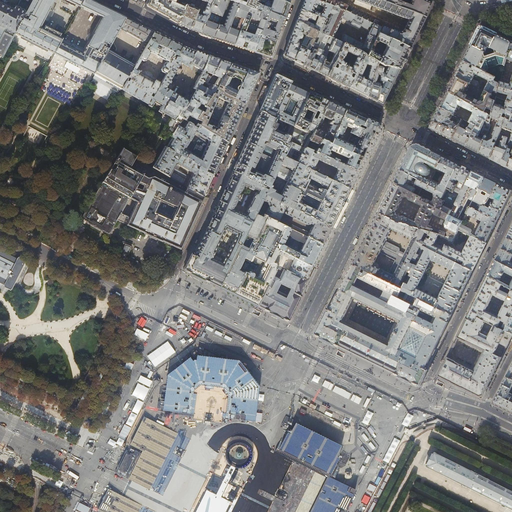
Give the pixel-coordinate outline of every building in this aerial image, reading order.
[(20,0),(17,6),(16,6),(15,5),(15,6),(14,9),(7,6),(7,5),(0,2),(0,30),(0,31),(0,30),(0,55),(2,57),(10,43),(10,42),(15,33),(32,0),(20,0)] [(32,0),(15,33),(54,53),(62,39),(59,37),(60,34),(45,26),(44,29),(39,27),(53,0),(67,0),(80,6),(82,0),(32,0)] [(102,8),(103,6),(102,6),(101,6),(89,0),(88,0),(82,0),(80,6),(99,16),(102,17),(100,21),(100,22),(93,34),(93,35),(93,34),(89,41),(87,46),(84,50),(74,45),(72,43),(71,44),(62,39),(54,53),(93,74),(107,50),(119,28),(125,18),(120,16),(121,15),(111,11),(108,9),(106,8),(105,9),(104,8),(102,8)] [(161,16),(168,0),(148,0),(144,8),(161,16)] [(175,22),(184,0),(168,0),(161,16),(175,22)] [(196,0),(184,0),(175,22),(183,26),(190,29),(196,15),(199,7),(195,5),(196,0)] [(212,0),(202,0),(199,7),(196,15),(200,16),(202,15),(203,13),(207,15),(211,5),(213,0),(212,0)] [(199,33),(199,34),(206,36),(216,39),(218,40),(223,42),(239,5),(233,2),(229,13),(224,23),(223,26),(221,25),(219,24),(219,23),(228,0),(227,0),(212,0),(213,0),(215,1),(213,6),(211,5),(207,15),(199,33)] [(227,0),(228,0),(253,0),(253,2),(250,1),(250,0),(235,0),(234,2),(233,2),(239,5),(249,9),(255,12),(260,0),(227,0)] [(287,11),(290,4),(279,0),(260,0),(255,12),(267,17),(268,12),(285,18),(287,11)] [(303,0),(302,3),(300,10),(324,19),(325,17),(327,13),(331,6),(315,0),(303,0)] [(345,11),(347,6),(339,2),(337,2),(332,0),(315,0),(331,6),(344,11),(345,11)] [(357,0),(374,6),(399,16),(408,20),(412,13),(378,0),(357,0)] [(378,0),(412,13),(424,18),(428,10),(432,2),(427,0),(407,0),(406,2),(400,0),(378,0)] [(228,44),(234,45),(249,9),(239,5),(223,42),(228,44)] [(341,19),(351,23),(351,24),(358,28),(359,28),(360,26),(369,30),(363,45),(344,35),(341,42),(343,43),(364,54),(367,56),(377,33),(380,27),(372,24),(345,11),(344,11),(331,6),(327,13),(331,15),(329,19),(325,17),(324,19),(318,32),(324,35),(324,34),(332,38),(341,19)] [(347,6),(345,11),(372,24),(373,21),(374,19),(347,6)] [(243,49),(254,52),(267,17),(255,12),(249,9),(234,45),(243,49)] [(324,19),(300,10),(298,15),(296,21),(309,28),(318,32),(324,19)] [(268,12),(267,17),(254,52),(261,55),(271,58),(274,49),(282,27),(285,18),(268,12)] [(199,33),(207,15),(203,13),(202,15),(200,16),(196,15),(190,29),(194,31),(199,33)] [(405,26),(402,33),(397,42),(409,48),(418,31),(419,29),(424,18),(412,13),(408,20),(405,26)] [(128,19),(125,18),(119,28),(120,29),(125,32),(126,31),(140,39),(141,40),(140,40),(146,44),(146,43),(147,44),(154,32),(146,28),(131,21),(128,19)] [(309,28),(296,21),(292,31),(287,45),(283,55),(283,56),(288,58),(292,60),(309,28)] [(377,33),(397,42),(402,33),(389,26),(387,26),(385,25),(384,25),(381,25),(376,22),(373,21),(372,24),(380,27),(377,33)] [(475,36),(470,46),(485,53),(486,53),(488,54),(491,48),(497,34),(488,30),(483,27),(479,29),(475,36)] [(301,65),(318,32),(309,28),(292,60),(299,64),(301,65)] [(169,39),(154,32),(147,44),(139,58),(143,61),(145,60),(149,53),(149,52),(166,61),(164,63),(160,69),(161,71),(166,74),(169,68),(183,46),(169,39)] [(307,68),(324,35),(318,32),(301,65),(306,67),(307,68)] [(404,60),(409,48),(397,42),(377,33),(367,56),(377,62),(382,65),(385,66),(399,69),(404,60)] [(334,39),(332,38),(324,34),(324,35),(307,68),(312,70),(317,72),(323,60),(324,60),(328,51),(330,47),(326,45),(327,43),(331,45),(334,39)] [(506,58),(511,41),(504,38),(497,34),(491,48),(495,51),(497,54),(486,58),(485,54),(486,53),(485,53),(470,46),(466,54),(463,61),(487,73),(490,69),(500,66),(504,66),(506,58)] [(341,42),(334,39),(331,45),(330,47),(328,51),(332,53),(333,55),(330,62),(328,63),(324,60),(323,60),(317,72),(319,73),(326,77),(339,51),(343,43),(341,42)] [(348,88),(364,54),(343,43),(339,51),(326,77),(338,83),(344,85),(348,88)] [(187,48),(183,46),(169,68),(175,72),(180,62),(188,66),(195,51),(187,48)] [(134,65),(107,50),(93,74),(121,90),(133,67),(134,65)] [(195,50),(195,51),(188,66),(191,68),(192,67),(194,65),(197,67),(195,72),(200,74),(208,56),(202,53),(195,50)] [(371,82),(377,62),(367,56),(364,54),(348,88),(356,91),(366,97),(371,82)] [(221,60),(214,58),(208,56),(200,74),(193,88),(195,89),(210,97),(212,94),(215,89),(216,87),(211,84),(207,83),(211,76),(207,74),(208,72),(212,74),(221,60)] [(223,61),(221,60),(212,74),(211,76),(207,83),(211,84),(216,87),(231,63),(223,61)] [(459,68),(455,77),(476,87),(479,83),(478,81),(473,79),(475,75),(476,76),(477,76),(478,75),(488,80),(489,82),(485,91),(496,97),(500,80),(487,73),(463,61),(459,68)] [(376,102),(378,86),(379,82),(375,81),(377,75),(380,76),(382,65),(377,62),(371,82),(366,97),(370,99),(376,102)] [(239,66),(231,63),(216,87),(215,89),(244,105),(259,74),(239,66)] [(392,83),(399,69),(385,66),(382,65),(380,76),(379,82),(382,83),(380,87),(378,86),(376,102),(379,103),(382,105),(387,94),(392,83)] [(140,71),(133,67),(121,90),(148,105),(161,83),(155,80),(155,79),(154,79),(154,80),(152,83),(138,74),(139,72),(140,71)] [(167,85),(175,72),(169,68),(166,74),(161,83),(148,105),(148,106),(150,107),(154,101),(161,105),(156,115),(159,117),(162,110),(168,101),(171,103),(172,102),(173,102),(177,95),(168,90),(168,89),(168,88),(168,87),(168,86),(167,86),(167,85)] [(508,75),(503,73),(500,80),(496,97),(511,103),(511,100),(511,99),(511,82),(510,84),(506,83),(508,75)] [(267,94),(259,111),(273,117),(290,83),(282,80),(275,76),(267,94)] [(476,87),(455,77),(451,85),(447,92),(489,115),(490,115),(491,116),(496,97),(485,91),(476,87)] [(291,125),(291,126),(308,92),(296,86),(290,83),(273,117),(276,119),(291,125)] [(194,122),(210,97),(195,89),(188,101),(177,95),(173,102),(172,102),(171,103),(168,101),(162,110),(170,115),(158,136),(163,139),(166,134),(170,136),(172,135),(177,125),(182,118),(186,121),(192,125),(194,122)] [(212,94),(210,97),(194,122),(217,137),(219,138),(227,143),(236,124),(244,105),(215,89),(212,94)] [(315,95),(308,92),(291,126),(305,132),(321,98),(315,95)] [(444,99),(440,108),(454,115),(459,106),(472,112),(467,122),(471,124),(476,126),(480,119),(485,121),(489,123),(490,120),(487,118),(489,115),(447,92),(444,99)] [(511,103),(496,97),(491,116),(491,117),(499,120),(504,122),(511,103)] [(324,99),(321,98),(305,132),(291,126),(291,125),(287,134),(290,136),(293,137),(290,142),(305,149),(306,147),(328,101),(324,99)] [(511,99),(511,100),(511,103),(504,122),(502,128),(506,130),(507,131),(508,131),(510,132),(511,132),(511,133),(511,132),(511,134),(511,135),(511,99)] [(322,139),(330,143),(346,109),(338,105),(328,101),(306,147),(315,152),(317,148),(320,143),(322,139)] [(452,140),(463,119),(454,115),(440,108),(435,118),(430,128),(441,134),(452,140)] [(360,161),(361,157),(350,152),(366,118),(355,113),(346,109),(330,143),(322,139),(320,143),(323,144),(320,150),(317,148),(315,152),(326,157),(329,150),(348,158),(346,163),(344,162),(343,164),(355,170),(357,165),(354,163),(356,159),(360,161)] [(283,156),(290,143),(287,142),(290,136),(287,134),(286,135),(274,129),(276,122),(275,121),(276,119),(273,117),(259,111),(256,117),(248,135),(236,162),(232,171),(268,187),(273,178),(283,156)] [(371,121),(366,118),(350,152),(361,157),(377,124),(371,121)] [(465,147),(476,126),(471,124),(467,131),(462,129),(466,121),(463,119),(452,140),(459,144),(465,147)] [(483,127),(485,121),(480,119),(476,126),(465,147),(473,151),(479,154),(484,140),(478,137),(479,135),(483,127)] [(502,128),(504,122),(499,120),(491,142),(485,139),(486,136),(485,136),(485,137),(484,140),(479,154),(484,156),(490,159),(497,141),(502,128)] [(171,138),(166,147),(164,146),(152,167),(187,187),(203,197),(205,192),(209,184),(213,174),(205,169),(201,167),(200,167),(199,166),(196,164),(186,158),(189,152),(184,149),(189,141),(185,138),(192,125),(186,121),(182,128),(177,125),(172,135),(170,136),(171,138)] [(489,124),(489,123),(485,121),(483,127),(484,127),(482,134),(485,135),(485,136),(490,127),(490,126),(490,125),(489,124)] [(217,137),(194,122),(192,125),(185,138),(189,141),(190,141),(191,142),(193,143),(193,144),(193,145),(193,146),(189,152),(186,158),(196,164),(197,163),(199,163),(199,164),(199,165),(199,166),(200,167),(201,167),(202,167),(203,166),(204,165),(206,167),(205,169),(213,174),(217,165),(227,143),(219,138),(217,141),(215,140),(217,137)] [(378,124),(377,124),(361,157),(360,161),(357,165),(355,170),(359,172),(365,158),(372,145),(372,146),(380,130),(378,124)] [(511,135),(511,138),(501,165),(504,167),(507,168),(511,154),(511,135)] [(500,142),(497,141),(490,159),(495,162),(501,165),(511,138),(505,136),(504,137),(502,136),(500,142)] [(290,142),(290,143),(283,156),(312,170),(317,159),(326,164),(335,168),(337,171),(332,180),(350,189),(354,181),(359,172),(355,170),(343,164),(340,163),(331,159),(326,157),(315,152),(306,147),(305,149),(290,142)] [(433,197),(434,197),(435,198),(435,197),(441,200),(459,165),(452,162),(453,161),(444,157),(442,156),(442,157),(432,152),(433,151),(425,148),(417,144),(411,146),(405,157),(403,162),(399,170),(418,180),(416,184),(422,187),(418,195),(422,197),(424,195),(431,199),(432,198),(433,198),(433,197)] [(129,198),(142,175),(145,170),(132,162),(135,156),(136,156),(122,148),(82,218),(83,218),(83,219),(87,221),(103,231),(103,230),(107,233),(109,233),(116,221),(120,214),(129,198)] [(344,201),(350,189),(332,180),(312,170),(283,156),(273,178),(301,192),(321,201),(340,211),(344,201)] [(465,168),(459,165),(441,200),(444,201),(454,206),(472,171),(465,168)] [(396,176),(393,183),(418,195),(422,187),(416,184),(418,180),(399,170),(396,176)] [(197,247),(194,254),(193,254),(193,255),(191,254),(183,270),(185,271),(188,273),(188,274),(202,281),(204,282),(204,281),(208,283),(208,282),(219,288),(240,245),(242,241),(255,214),(262,200),(264,195),(268,187),(232,171),(202,240),(201,240),(197,247)] [(452,243),(453,242),(459,230),(458,230),(461,224),(466,214),(469,207),(485,177),(478,174),(472,171),(454,206),(452,210),(444,206),(443,203),(444,201),(441,200),(435,197),(435,198),(434,197),(433,197),(433,198),(432,198),(431,199),(424,195),(422,197),(418,195),(393,183),(386,197),(378,213),(402,224),(418,228),(430,232),(423,246),(472,271),(475,266),(476,265),(475,265),(476,262),(477,263),(478,261),(477,261),(479,257),(480,258),(480,256),(481,254),(482,253),(482,252),(486,244),(471,236),(462,253),(450,247),(449,247),(445,245),(444,247),(435,243),(438,236),(439,237),(441,237),(441,238),(441,237),(444,239),(446,240),(448,241),(449,241),(451,242),(451,243),(452,243)] [(147,178),(142,175),(129,198),(136,202),(129,218),(120,214),(116,221),(117,221),(126,225),(144,233),(144,234),(161,241),(162,241),(180,249),(183,241),(190,226),(203,197),(187,187),(184,193),(153,177),(147,178)] [(492,181),(485,177),(469,207),(497,221),(499,219),(502,213),(491,207),(489,210),(485,207),(488,201),(497,183),(492,181)] [(319,206),(317,207),(298,198),(301,192),(273,178),(268,187),(264,195),(279,202),(281,199),(285,200),(283,204),(331,228),(336,218),(340,211),(321,201),(319,206)] [(511,190),(505,187),(497,183),(488,201),(492,203),(490,206),(491,207),(502,213),(506,204),(511,191),(511,190)] [(279,202),(264,195),(262,200),(268,203),(269,205),(264,215),(267,216),(266,217),(277,222),(283,211),(285,211),(284,213),(284,214),(306,224),(307,224),(308,224),(309,223),(312,225),(309,232),(307,232),(292,225),(290,229),(323,245),(327,236),(331,228),(283,204),(279,202)] [(497,221),(469,207),(466,214),(482,222),(475,235),(472,234),(471,236),(486,244),(491,233),(497,221)] [(412,239),(418,228),(402,224),(378,213),(371,226),(365,239),(403,258),(405,254),(399,250),(399,249),(399,248),(385,241),(391,229),(412,239)] [(247,244),(245,248),(240,245),(219,288),(225,291),(240,298),(249,304),(262,311),(263,310),(279,269),(265,263),(275,247),(285,226),(277,222),(266,217),(267,216),(264,215),(263,215),(262,217),(255,214),(242,241),(247,244)] [(471,229),(461,224),(458,230),(459,230),(471,236),(472,234),(470,233),(472,230),(471,229)] [(312,266),(317,256),(322,245),(323,245),(290,229),(285,226),(275,247),(307,264),(312,266)] [(423,246),(430,232),(418,228),(412,239),(405,254),(403,258),(410,261),(410,263),(413,265),(418,256),(420,253),(421,250),(419,249),(420,246),(422,247),(423,246)] [(511,269),(511,241),(506,238),(500,250),(495,261),(511,269)] [(359,250),(352,265),(402,289),(412,268),(413,265),(410,263),(410,261),(403,258),(365,239),(359,250)] [(121,252),(128,254),(131,246),(124,243),(121,252)] [(423,246),(422,247),(421,250),(420,253),(421,254),(422,253),(424,254),(422,258),(418,256),(413,265),(412,268),(424,274),(425,275),(431,262),(430,262),(431,260),(452,270),(445,285),(462,293),(467,283),(470,277),(469,277),(472,271),(423,246)] [(307,264),(275,247),(265,263),(279,269),(306,279),(308,274),(312,266),(307,264)] [(4,285),(11,289),(24,262),(17,259),(0,250),(0,283),(4,285)] [(491,268),(487,276),(502,285),(511,290),(511,269),(495,261),(491,268)] [(414,307),(413,307),(397,299),(402,289),(352,265),(337,295),(332,304),(329,310),(329,309),(329,310),(327,309),(314,334),(316,335),(316,336),(319,338),(319,339),(335,347),(335,346),(339,348),(339,347),(367,361),(394,374),(397,376),(397,377),(413,385),(413,384),(417,386),(417,385),(419,386),(427,370),(425,369),(426,369),(425,368),(427,365),(436,346),(441,336),(445,328),(448,323),(448,322),(451,315),(418,299),(414,307)] [(417,289),(424,274),(412,268),(402,289),(397,299),(413,307),(414,307),(418,299),(451,315),(454,309),(457,303),(462,293),(445,285),(438,299),(435,298),(436,296),(435,295),(433,294),(433,295),(432,296),(417,289)] [(306,279),(279,269),(263,310),(266,312),(266,313),(269,315),(282,321),(282,320),(286,321),(288,322),(291,317),(293,312),(295,307),(298,303),(299,300),(301,296),(299,295),(298,294),(299,293),(306,279)] [(499,290),(502,285),(487,276),(477,297),(466,319),(475,323),(478,318),(497,328),(500,321),(504,323),(501,330),(504,331),(504,330),(505,328),(511,315),(511,290),(509,294),(499,290)] [(467,390),(482,398),(490,380),(504,353),(509,341),(511,336),(511,334),(507,332),(504,330),(504,331),(501,330),(497,328),(478,318),(475,323),(466,319),(457,338),(466,342),(484,350),(474,371),(456,362),(457,362),(447,357),(439,373),(438,376),(444,379),(445,379),(447,380),(450,382),(453,384),(455,385),(462,388),(463,388),(467,390)] [(51,393),(57,396),(60,391),(54,388),(33,378),(34,378),(28,375),(7,365),(8,365),(2,362),(0,365),(0,367),(5,370),(5,369),(26,380),(25,380),(31,383),(52,393),(51,393)] [(493,403),(493,404),(501,408),(511,413),(511,379),(506,377),(501,386),(495,400),(493,403)] [(511,491),(511,492),(507,490),(508,489),(507,489),(502,487),(502,486),(502,487),(497,484),(492,482),(492,481),(491,482),(487,479),(486,478),(485,478),(471,471),(469,470),(465,468),(464,467),(464,468),(460,465),(459,465),(455,463),(455,462),(454,462),(454,463),(449,460),(450,460),(449,460),(444,458),(445,457),(444,457),(439,455),(439,454),(438,455),(434,452),(433,451),(432,453),(431,452),(429,455),(431,456),(429,459),(428,461),(427,460),(425,463),(427,464),(426,466),(427,466),(427,465),(432,468),(432,469),(433,468),(437,470),(437,471),(438,471),(442,473),(443,474),(443,473),(447,476),(448,476),(452,478),(452,479),(453,479),(453,478),(458,481),(457,481),(458,482),(458,481),(463,483),(462,484),(463,484),(464,485),(464,484),(465,485),(464,487),(467,488),(468,486),(479,492),(479,493),(480,493),(481,492),(485,495),(485,496),(486,495),(490,497),(490,498),(491,498),(495,500),(496,501),(496,500),(500,503),(501,503),(505,505),(505,506),(506,506),(506,505),(510,508),(511,508),(511,491)]
